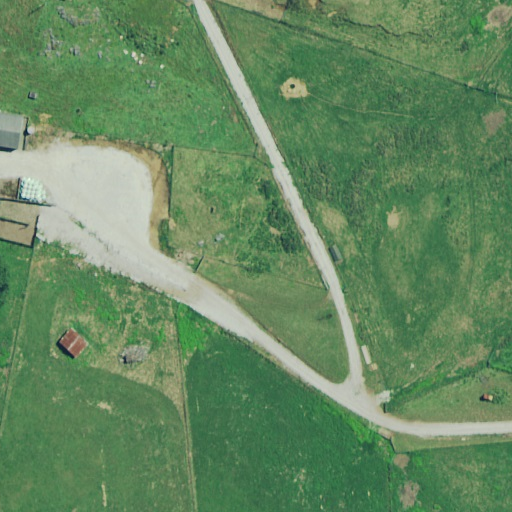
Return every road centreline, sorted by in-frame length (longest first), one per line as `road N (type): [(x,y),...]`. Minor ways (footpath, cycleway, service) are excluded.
road 1 (track): [(0,165),(37,167),(156,271),(351,404),(395,424),(435,430),(511,427)]
road 2 (track): [(351,404),(356,369),(346,315),(198,0)]
